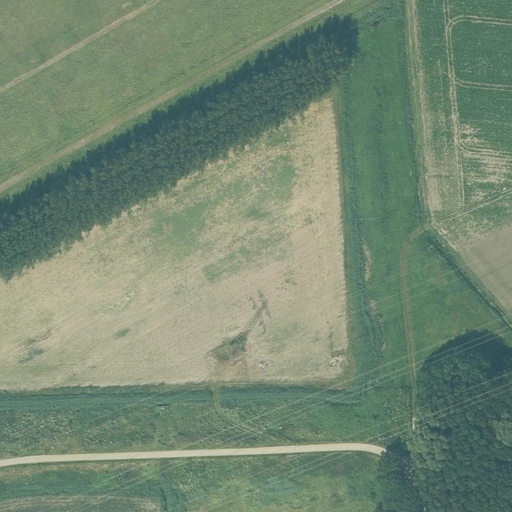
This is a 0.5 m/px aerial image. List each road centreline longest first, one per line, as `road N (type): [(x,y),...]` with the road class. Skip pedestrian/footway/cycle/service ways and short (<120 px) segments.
road 1 (unclassified): [(0,462),(374,447),(410,467),(428,511)]
road 2 (track): [(410,467),(415,379),(400,257),(432,221)]
